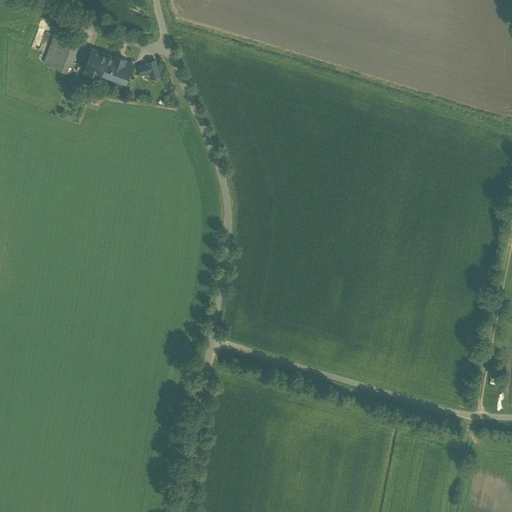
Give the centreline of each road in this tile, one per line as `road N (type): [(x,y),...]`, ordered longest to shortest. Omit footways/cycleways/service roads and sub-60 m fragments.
road 1 (unclassified): [(156,0),(227,194),(214,345)]
road 2 (unclassified): [(214,345),(451,414),(511,418)]
road 3 (track): [(478,416),(511,236)]
road 4 (unclassified): [(214,345),(185,511)]
